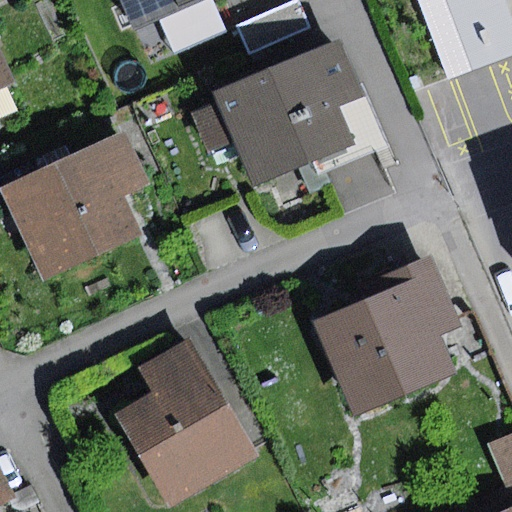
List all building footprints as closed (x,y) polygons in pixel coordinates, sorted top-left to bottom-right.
[(121,0),(135,31),(206,0),(121,0)] [(511,55),(511,20),(504,0),(417,0),(447,80),(511,55)] [(296,1),(237,28),(249,54),(308,27),(296,1)] [(341,41),(215,94),(219,103),(236,143),(256,188),(357,145),(340,106),(364,96),(341,41)] [(0,46),(0,117),(16,111),(5,87),(15,82),(0,46)] [(367,94),(364,96),(340,106),(357,145),(362,156),(389,145),(367,94)] [(236,143),(219,103),(192,114),(209,154),(236,143)] [(126,131),(0,190),(0,191),(43,283),(140,237),(121,197),(151,184),(126,131)] [(375,299),(314,324),(354,420),(458,377),(441,337),(460,329),(431,259),(369,285),(375,299)] [(193,338),(139,369),(153,393),(117,414),(171,509),(261,458),(193,338)] [(511,435),(489,445),(506,484),(511,481),(511,435)] [(0,467),(0,503),(15,496),(0,467)]
